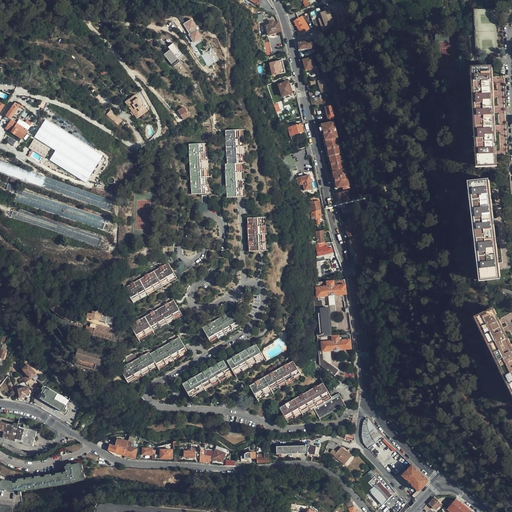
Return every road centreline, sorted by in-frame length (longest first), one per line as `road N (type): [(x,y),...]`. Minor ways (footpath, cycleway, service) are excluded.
road 1 (residential): [(274,0),(348,271),(367,403)]
road 2 (tertiary): [(367,511),(316,466),(126,462),(0,403)]
road 3 (track): [(0,116),(19,91),(70,106),(138,144),(120,107),(88,80)]
road 4 (track): [(131,73),(86,12),(95,9),(116,25),(165,30),(204,70),(194,46)]
road 5 (track): [(138,144),(149,142),(159,123),(131,73),(169,108)]
road 6 (track): [(204,70),(218,91),(228,91),(225,20),(210,3)]
